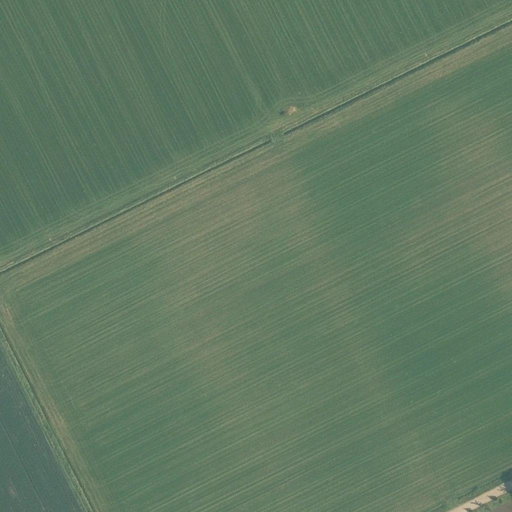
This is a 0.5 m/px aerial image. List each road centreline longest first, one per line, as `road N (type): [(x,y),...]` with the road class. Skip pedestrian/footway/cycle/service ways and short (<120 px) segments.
road 1 (track): [(0,267),(511,16)]
road 2 (track): [(82,511),(0,351)]
